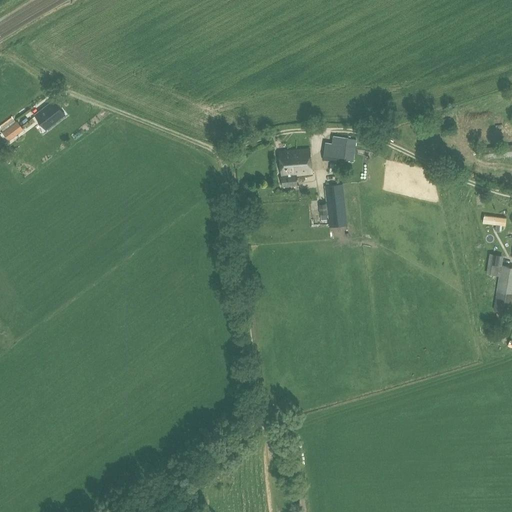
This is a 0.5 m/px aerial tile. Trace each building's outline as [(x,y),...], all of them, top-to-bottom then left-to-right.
[(39,112),(35,115),(46,129),(64,114),(54,101),(53,102),(39,112)] [(451,118),(435,122),(437,132),(453,128),(451,118)] [(17,121),(2,132),(9,141),(24,129),(17,121)] [(325,143),(322,161),(343,164),(344,160),(354,161),(356,139),(347,138),(332,136),(331,143),(325,143)] [(511,144),(482,148),(483,159),(511,156),(511,144)] [(310,149),(279,152),(281,175),(282,187),(297,186),(296,175),(312,173),(310,149)] [(343,184),(324,186),(326,204),(327,213),(327,214),(329,227),(347,225),(343,184)] [(326,204),(319,205),(321,214),(327,213),(326,204)] [(483,215),(482,223),(496,224),(499,225),(505,226),(506,218),(483,215)] [(489,254),(485,274),(498,276),(499,276),(502,265),(503,256),(489,254)] [(493,310),(511,313),(511,309),(511,266),(502,265),(499,276),(493,310)] [(507,313),(496,312),(494,329),(504,331),(507,313)]
